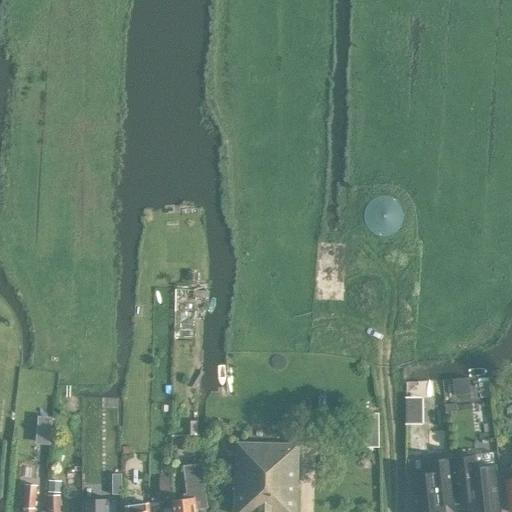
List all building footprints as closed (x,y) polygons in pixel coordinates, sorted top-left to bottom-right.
[(199,271),(188,271),(188,280),(199,280),(199,271)] [(467,377),(454,379),(455,394),(469,392),(467,377)] [(407,394),(406,421),(424,422),(425,395),(407,394)] [(455,403),(444,404),(445,411),(456,410),(455,403)] [(379,445),(378,411),(361,412),(362,446),(379,445)] [(36,414),(35,441),(52,442),(53,415),(36,414)] [(247,511),(292,511),(295,442),(233,440),(231,511),(247,511)] [(476,456),(451,458),(455,492),(467,490),(468,500),(469,511),(500,511),(495,466),(494,466),(493,451),(476,453),(476,456)] [(428,473),(410,475),(414,511),(445,511),(444,503),(443,493),(455,492),(451,458),(427,461),(428,473)] [(184,497),(169,499),(170,511),(194,511),(194,505),(204,503),(199,466),(182,468),(185,492),(183,492),(184,497)] [(120,474),(111,474),(111,494),(120,494),(120,474)] [(511,476),(502,477),(506,510),(511,508),(511,476)] [(48,479),(47,491),(60,492),(61,480),(48,479)] [(23,483),(21,507),(20,511),(32,511),(32,507),(34,484),(23,483)] [(44,511),(57,511),(58,494),(45,494),(44,511)] [(161,511),(170,511),(169,499),(169,496),(160,497),(161,511)] [(108,497),(82,497),(82,511),(107,511),(108,501),(108,497)] [(147,511),(146,498),(131,501),(122,502),(123,511),(147,511)]
